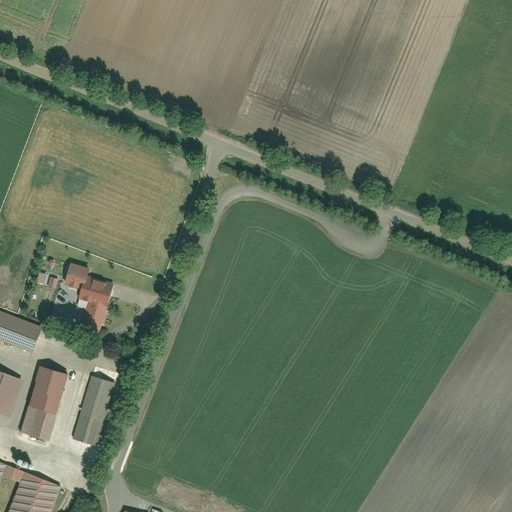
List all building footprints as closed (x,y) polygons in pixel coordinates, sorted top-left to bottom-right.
[(94,267),(74,261),(68,280),(88,286),(94,267)] [(61,276),(54,274),(51,284),(59,286),(61,276)] [(84,298),(93,301),(87,320),(106,325),(111,307),(113,307),(120,284),(91,275),(84,298)] [(47,325),(0,307),(0,337),(37,352),(47,325)] [(54,439),(72,373),(46,365),(27,432),(54,439)] [(0,410),(13,416),(27,379),(0,369),(0,410)] [(102,445),(119,382),(95,376),(78,439),(102,445)] [(0,497),(13,465),(0,459),(0,497)] [(57,511),(68,487),(29,471),(11,511),(57,511)] [(487,511),(490,504),(471,497),(467,511),(470,511),(487,511)]
